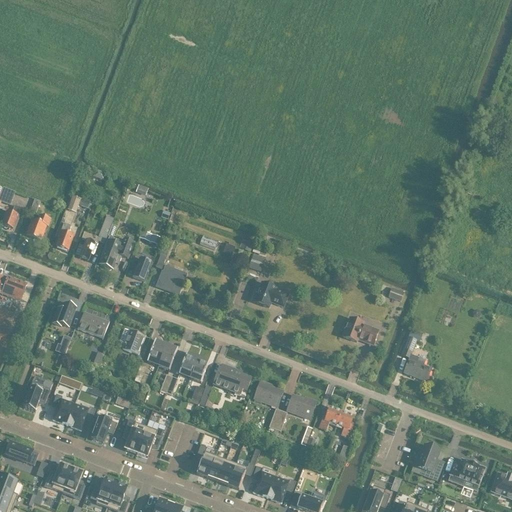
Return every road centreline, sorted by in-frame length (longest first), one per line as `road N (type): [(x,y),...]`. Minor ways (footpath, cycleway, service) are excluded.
road 1 (unclassified): [(0,253),(511,444)]
road 2 (residential): [(0,421),(234,511)]
